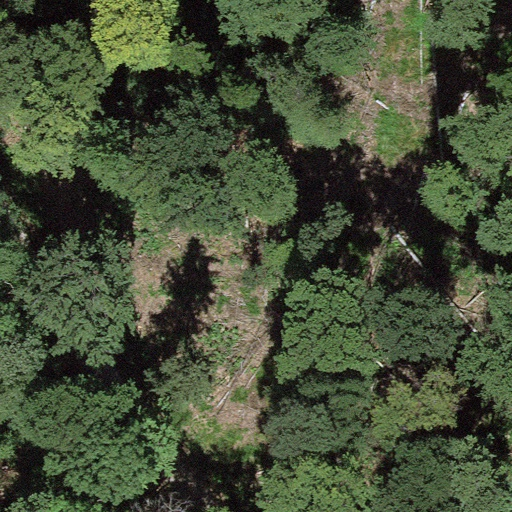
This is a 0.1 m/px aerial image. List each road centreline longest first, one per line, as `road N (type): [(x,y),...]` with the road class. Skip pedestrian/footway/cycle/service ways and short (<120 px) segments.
road 1 (track): [(511,164),(389,145),(243,109),(71,0)]
road 2 (track): [(195,511),(0,218)]
